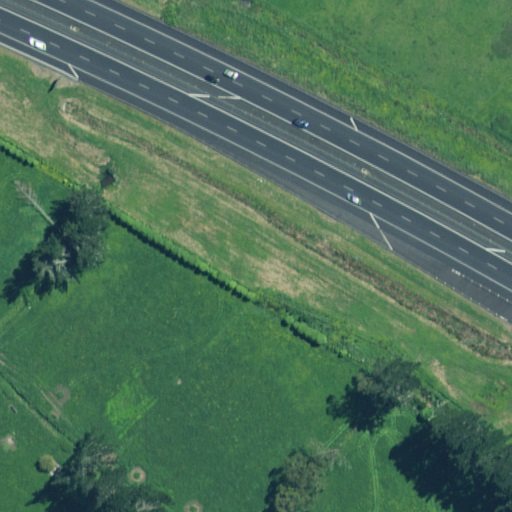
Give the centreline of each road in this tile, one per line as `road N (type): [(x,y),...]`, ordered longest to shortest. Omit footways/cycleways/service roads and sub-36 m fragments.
road 1 (motorway): [(511,283),(412,223),(0,20)]
road 2 (motorway): [(74,0),(511,229)]
